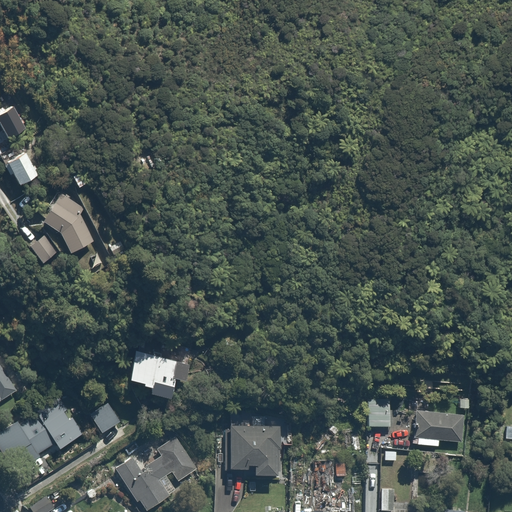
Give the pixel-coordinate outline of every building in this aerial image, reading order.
[(12,105),(0,112),(0,127),(10,145),(28,134),(12,105)] [(0,150),(10,145),(0,127),(0,150)] [(25,153),(5,166),(21,191),(41,178),(25,153)] [(85,171),(72,176),(78,191),(91,185),(85,171)] [(83,206),(60,194),(43,225),(60,234),(69,253),(91,242),(78,216),(83,206)] [(45,235),(29,246),(43,266),(58,255),(45,235)] [(190,366),(138,352),(131,385),(151,390),(149,397),(170,402),(175,381),(186,384),(190,366)] [(0,363),(0,399),(15,391),(0,363)] [(82,440),(78,433),(60,401),(0,433),(0,454),(9,471),(54,446),(58,453),(82,440)] [(109,401),(89,414),(102,434),(122,420),(109,401)] [(392,402),(363,401),(362,425),(390,426),(392,402)] [(465,416),(414,411),(410,446),(438,449),(439,440),(462,442),(465,416)] [(281,427),(231,426),(230,471),(255,472),(255,479),(280,479),(281,427)] [(200,468),(178,436),(157,451),(161,458),(142,472),(132,458),(114,470),(143,511),(145,511),(169,496),(159,481),(170,473),(177,483),(200,468)] [(398,450),(380,450),(379,461),(398,461),(398,450)] [(313,463),(314,494),(314,511),(358,511),(358,494),(344,494),(343,462),(313,463)] [(392,511),(394,487),(379,486),(378,511),(381,511),(392,511)] [(47,500),(31,511),(74,511),(76,511),(68,499),(53,509),(47,500)]
